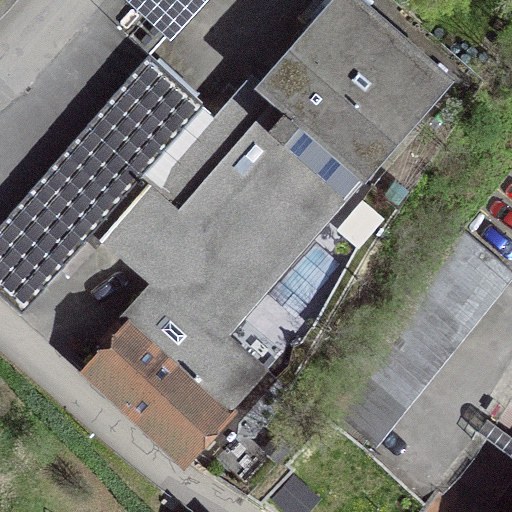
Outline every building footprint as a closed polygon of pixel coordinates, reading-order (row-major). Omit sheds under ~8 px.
[(159,197),(141,177),(86,240),(95,248),(103,239),(154,282),(120,319),(129,327),(90,370),(185,457),(265,370),(226,334),(446,81),(352,0),(338,0),(263,86),(252,77),(174,165),(159,197)] [(199,0),(135,0),(170,32),(199,0)] [(0,293),(22,313),(86,240),(141,177),(204,104),(149,54),(0,224),(0,293)] [(461,229),(321,402),(369,441),(509,267),(461,229)] [(511,398),(472,459),(450,485),(483,510),(511,471),(511,398)] [(485,511),(483,510),(450,485),(443,494),(435,488),(417,511),(485,511)]
